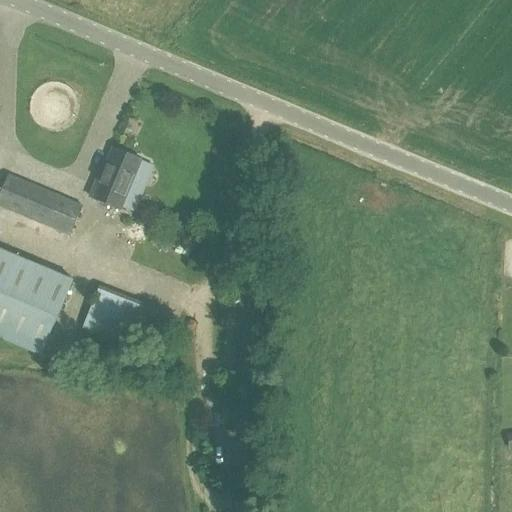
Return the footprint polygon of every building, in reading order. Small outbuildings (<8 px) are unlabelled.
[(139,158),(112,148),(99,181),(95,179),(89,195),(120,207),(139,158)] [(0,194),(0,206),(70,236),(83,205),(9,174),(0,194)] [(142,224),(136,243),(147,246),(153,227),(142,224)] [(0,250),(0,339),(42,357),(74,282),(0,250)] [(101,290),(85,330),(165,361),(181,322),(101,290)] [(73,339),(82,316),(71,312),(62,335),(73,339)]
